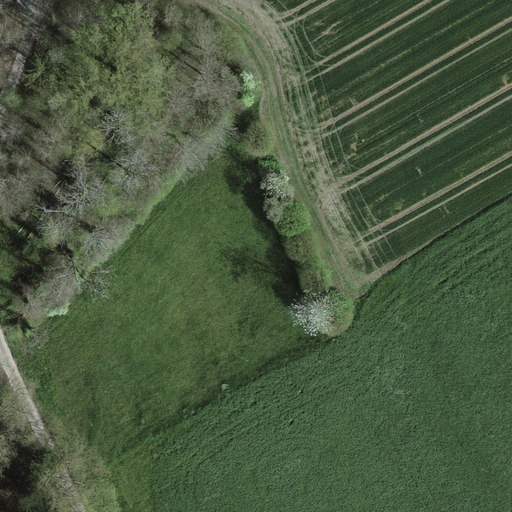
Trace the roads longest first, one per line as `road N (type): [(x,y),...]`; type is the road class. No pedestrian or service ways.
road 1 (unclassified): [(0,335),(81,511)]
road 2 (unclassified): [(43,0),(0,132)]
